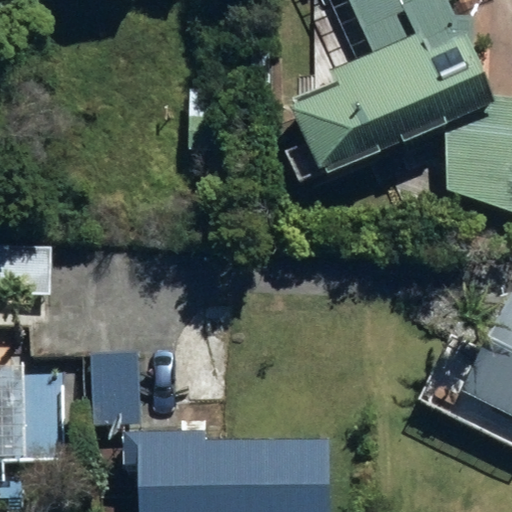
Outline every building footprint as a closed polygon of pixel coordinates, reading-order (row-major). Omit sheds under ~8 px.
[(511,90),(493,42),(449,60),(441,40),(353,77),(361,97),(321,115),(350,181),(462,134),(462,197),(511,214),(511,90)] [(246,91),(198,88),(193,159),(241,162),(246,91)] [(511,333),(480,396),(511,412),(511,333)] [(0,511),(11,511),(1,348),(0,348),(0,511)] [(152,352),(98,351),(97,424),(150,425),(152,352)] [(345,511),(344,447),(223,448),(223,435),(142,436),(142,473),(162,473),(162,511),(345,511)]
